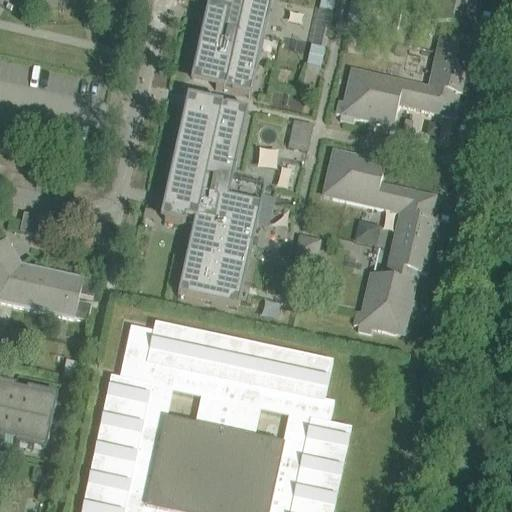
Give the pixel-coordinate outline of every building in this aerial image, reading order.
[(191,80),(190,86),(215,92),(251,100),(272,0),(209,0),(211,1),(211,0),(213,1),(205,38),(203,38),(203,37),(201,36),(191,80)] [(471,44),(480,0),(432,0),(428,24),(442,27),(428,90),(351,73),(343,105),(339,104),(336,117),(341,118),(339,123),(353,126),(354,121),(393,130),(398,109),(453,121),(458,99),(466,100),(479,46),(471,44)] [(352,7),(348,24),(365,27),(368,11),(352,7)] [(187,100),(165,197),(160,223),(185,228),(185,227),(184,226),(185,222),(194,224),(177,299),(238,312),(265,189),(238,184),(232,183),(248,114),(187,100)] [(297,122),(291,148),(310,153),(316,126),(297,122)] [(16,136),(1,132),(0,135),(0,153),(12,156),(16,136)] [(370,337),(372,332),(404,339),(418,276),(426,278),(436,235),(438,224),(430,222),(435,200),(380,187),(385,165),(332,153),(322,199),(399,216),(391,253),(398,255),(392,281),(370,276),(361,316),(356,315),(353,328),(358,329),(357,334),(370,337)] [(24,216),(20,235),(34,238),(38,219),(24,216)] [(0,306),(74,323),(74,322),(87,325),(91,308),(77,305),(79,298),(92,301),(96,285),(83,282),(83,281),(22,267),(6,242),(0,246),(0,306)] [(299,243),(296,260),(312,264),(315,247),(299,243)] [(111,380),(81,511),(333,511),(351,432),(329,427),(334,406),(326,404),(334,365),(155,327),(153,335),(131,330),(121,373),(127,374),(125,383),(111,380)] [(66,363),(62,378),(74,381),(78,365),(66,363)] [(0,444),(4,445),(4,443),(15,445),(15,447),(45,454),(58,398),(27,392),(27,394),(15,391),(16,389),(0,385),(0,444)] [(56,430),(53,445),(60,447),(64,432),(56,430)] [(35,471),(33,482),(43,484),(45,474),(35,471)]
